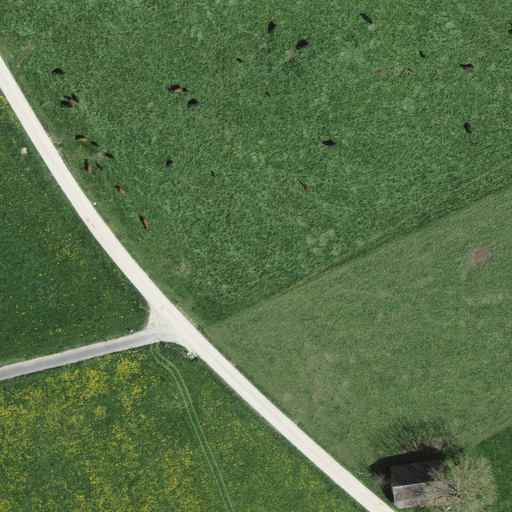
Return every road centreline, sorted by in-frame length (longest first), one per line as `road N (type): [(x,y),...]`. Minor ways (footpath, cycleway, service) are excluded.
road 1 (residential): [(384,511),(185,327),(115,246),(0,67)]
road 2 (track): [(0,373),(185,327)]
